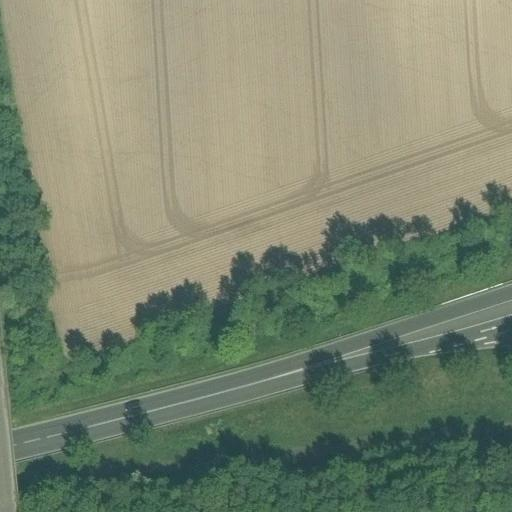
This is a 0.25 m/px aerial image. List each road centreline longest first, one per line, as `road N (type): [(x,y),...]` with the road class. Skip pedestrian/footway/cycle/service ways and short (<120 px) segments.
road 1 (primary): [(486,325),(0,453)]
road 2 (unclassified): [(12,507),(0,375)]
